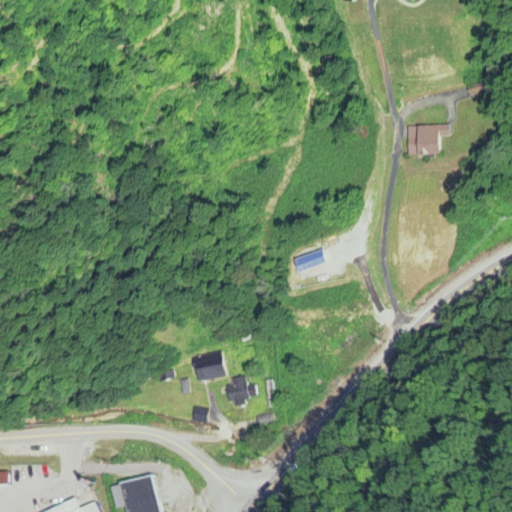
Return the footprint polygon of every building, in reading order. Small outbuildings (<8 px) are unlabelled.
[(406,126),(406,156),(440,156),(440,139),(446,139),(446,126),(406,126)] [(342,269),(336,249),(288,263),(294,283),(342,269)] [(197,384),(225,377),(219,352),(191,359),(197,384)] [(227,382),(229,405),(249,403),(247,380),(227,382)] [(0,487),(8,488),(7,474),(0,474),(0,487)] [(118,484),(125,511),(159,511),(150,475),(118,484)] [(99,511),(95,503),(79,510),(75,501),(49,511),(99,511)]
